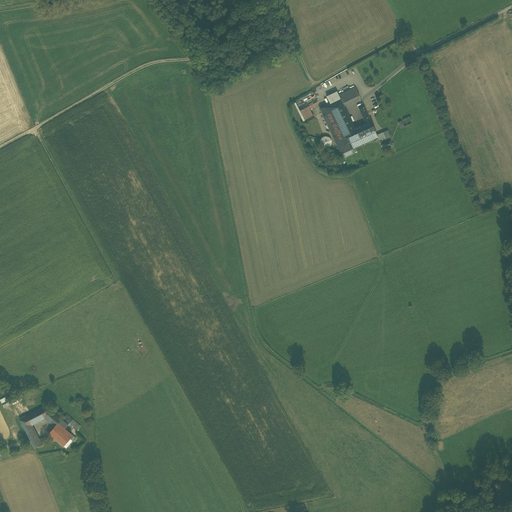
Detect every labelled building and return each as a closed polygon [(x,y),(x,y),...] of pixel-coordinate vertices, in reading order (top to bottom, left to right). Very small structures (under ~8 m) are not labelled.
[(355,88),(338,95),(340,99),(344,97),(347,104),(360,98),(355,88)] [(312,92),(293,102),(293,104),(295,103),(313,93),(312,92)] [(330,104),(340,99),(338,95),(336,92),(326,97),(330,104)] [(354,129),(344,107),(340,99),(330,104),(320,109),(334,138),(334,139),(341,154),(362,144),(355,129),(354,129)] [(295,103),(293,104),(303,122),(313,117),(308,109),(318,103),(317,102),(300,111),(295,103)] [(355,129),(362,144),(377,137),(378,137),(377,135),(363,106),(358,108),(365,123),(365,124),(355,129)] [(377,137),(379,142),(386,139),(383,133),(377,135),(378,137),(377,137)] [(320,142),(320,144),(321,146),(323,147),(325,148),(327,148),(329,147),(330,145),(331,143),(331,141),(330,139),(328,138),(326,137),(324,138),(322,138),(321,140),(320,142)] [(8,395),(0,399),(0,400),(2,404),(4,408),(12,404),(11,401),(8,395)] [(16,396),(10,399),(13,405),(15,404),(18,402),(19,402),(16,396)] [(65,429),(69,423),(71,421),(69,419),(65,423),(61,420),(45,406),(19,419),(30,439),(32,442),(35,448),(42,444),(45,443),(44,441),(42,438),(40,439),(37,441),(36,439),(35,436),(29,426),(32,425),(44,419),(50,416),(58,423),(65,429)] [(69,419),(71,418),(66,414),(61,420),(65,423),(69,419)] [(50,416),(44,419),(55,428),(58,423),(50,416)] [(81,426),(76,422),(72,426),(77,430),(81,426)] [(49,434),(63,446),(67,442),(70,439),(72,436),(65,429),(58,423),(55,428),(49,434)] [(37,441),(40,439),(32,425),(29,426),(35,436),(36,439),(37,441)]
